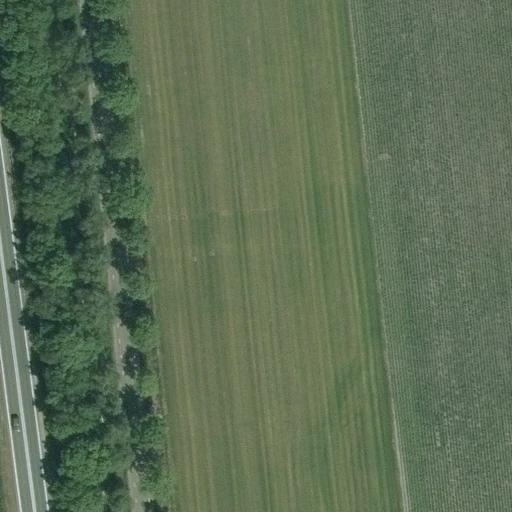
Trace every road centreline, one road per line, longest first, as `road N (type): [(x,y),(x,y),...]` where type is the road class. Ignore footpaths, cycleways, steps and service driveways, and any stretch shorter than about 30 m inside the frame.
road 1 (unclassified): [(145,511),(90,0)]
road 2 (trunk): [(30,511),(0,270)]
